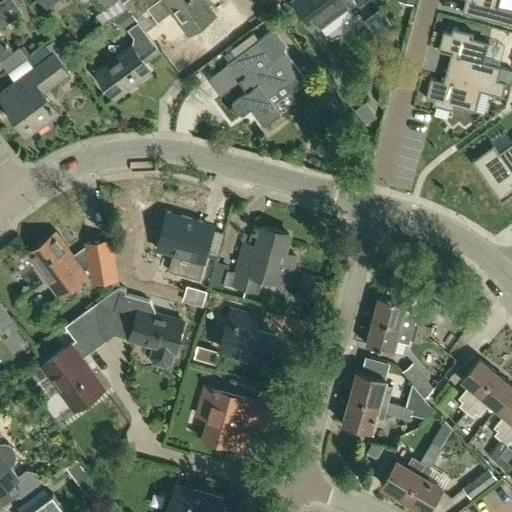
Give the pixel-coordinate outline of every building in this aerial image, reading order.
[(19,46),(12,51),(0,33),(0,28),(23,12),(14,0),(0,0),(0,61),(8,71),(27,57),(19,46)] [(157,21),(172,10),(189,33),(215,15),(204,0),(126,0),(125,2),(124,2),(127,7),(138,21),(139,21),(146,31),(158,22),(157,21)] [(293,0),(312,26),(315,24),(319,30),(356,2),(354,0),(293,0)] [(465,0),(462,12),(511,25),(511,9),(499,6),(500,0),(465,0)] [(139,21),(138,21),(128,29),(137,41),(95,72),(114,98),(151,70),(144,61),(160,49),(146,31),(139,21)] [(444,30),(438,50),(451,53),(447,67),(506,83),(506,82),(498,79),(502,67),(484,62),(489,42),(473,37),(474,33),(453,27),(452,32),(444,30)] [(260,39),(247,48),(226,64),(247,91),(232,103),(241,114),(251,106),(265,125),(282,113),(270,97),(303,72),(283,46),(272,55),(260,39)] [(42,90),(67,72),(54,54),(0,93),(0,98),(26,135),(58,112),(42,90)] [(431,78),(426,98),(434,100),(433,104),(454,110),(455,105),(476,111),(476,110),(485,113),(490,93),(503,96),(506,83),(447,67),(444,81),(431,78)] [(367,104),(359,110),(367,122),(375,116),(367,104)] [(493,145),(472,160),(501,201),(511,193),(511,142),(499,152),(493,145)] [(169,213),(159,248),(180,254),(175,271),(199,278),(210,240),(197,237),(202,222),(169,213)] [(259,292),(263,276),(288,283),(296,256),(284,252),(289,234),(262,227),(257,245),(245,242),(237,271),(228,269),(229,265),(218,262),(212,284),(223,287),(224,283),(259,292)] [(100,239),(100,240),(86,242),(87,249),(75,258),(56,233),(28,253),(59,294),(91,270),(93,281),(107,278),(108,280),(118,279),(112,237),(100,239)] [(435,281),(428,293),(448,304),(455,293),(435,281)] [(182,301),(202,306),(206,291),(187,285),(182,301)] [(118,286),(97,301),(97,302),(99,327),(102,330),(156,345),(152,357),(155,362),(166,365),(171,363),(174,350),(175,351),(184,320),(156,312),(149,300),(125,293),(126,289),(118,286)] [(413,319),(402,315),(405,303),(378,296),(371,320),(422,334),(425,325),(413,321),(413,319)] [(19,327),(0,300),(0,333),(5,330),(8,335),(19,327)] [(99,327),(97,302),(66,325),(77,340),(43,365),(75,409),(104,388),(83,359),(99,346),(93,338),(102,330),(99,327)] [(232,309),(222,348),(268,360),(275,334),(256,329),(260,316),(232,309)] [(422,334),(371,320),(364,344),(392,352),(395,340),(406,343),(407,338),(420,341),(422,334)] [(198,345),(194,358),(201,360),(205,347),(198,345)] [(477,358),(461,377),(459,379),(467,386),(458,397),(462,400),(459,405),(465,409),(495,373),(477,358)] [(425,398),(433,387),(412,362),(402,371),(424,397),(425,398)] [(389,400),(381,398),(386,378),(358,370),(351,397),(387,407),(389,400)] [(479,415),(488,404),(495,409),(511,388),(511,386),(495,373),(465,409),(472,415),(475,411),(479,415)] [(432,398),(442,407),(457,390),(447,381),(432,398)] [(231,442),(236,426),(248,429),(251,420),(256,421),(255,425),(273,430),(282,397),(264,392),(261,403),(256,401),(203,386),(194,416),(209,420),(205,435),(231,442)] [(500,439),(511,424),(511,388),(495,409),(503,416),(492,430),(493,432),(481,447),(488,453),(500,439)] [(387,407),(350,397),(342,423),(370,431),(374,417),(383,419),(385,411),(387,407)] [(411,414),(428,418),(436,411),(425,398),(424,397),(413,407),(413,408),(411,414)] [(397,415),(401,404),(389,400),(387,407),(386,412),(397,415)] [(411,414),(413,408),(413,407),(412,407),(401,404),(397,415),(408,419),(410,419),(411,414)] [(511,442),(511,424),(500,439),(507,445),(510,441),(511,442)] [(425,452),(435,458),(442,447),(431,440),(425,452)] [(19,476),(12,466),(15,463),(17,458),(17,453),(15,448),(11,444),(6,444),(0,443),(0,491),(11,484),(21,497),(44,480),(37,471),(28,470),(19,476)] [(383,447),(372,444),(367,452),(377,458),(383,447)] [(425,452),(419,460),(425,464),(430,467),(435,458),(425,452)] [(419,474),(425,464),(419,460),(412,456),(406,466),(395,460),(381,484),(404,498),(419,474)] [(425,464),(419,474),(404,498),(427,511),(442,488),(426,479),(433,468),(430,467),(425,464)] [(496,478),(488,467),(462,486),(470,497),(496,478)] [(86,469),(74,477),(85,491),(96,482),(86,469)] [(177,485),(169,511),(220,511),(225,498),(177,485)] [(56,511),(64,507),(54,493),(26,511),(56,511)]
